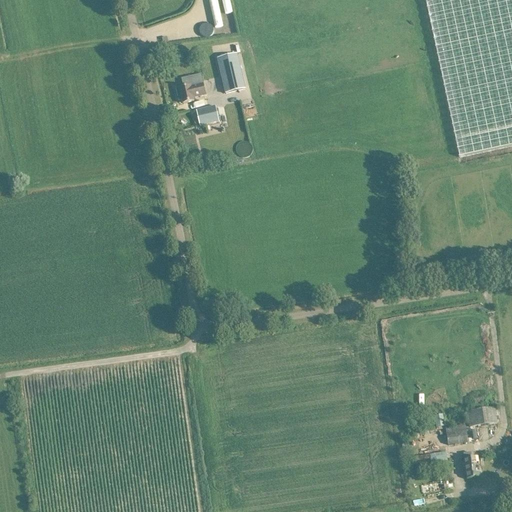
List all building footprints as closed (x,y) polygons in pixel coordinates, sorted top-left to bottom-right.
[(213,0),(219,31),(227,29),(221,0),(213,0)] [(511,0),(425,0),(460,158),(511,146),(511,0)] [(214,38),(216,29),(207,27),(205,36),(214,38)] [(237,55),(218,59),(226,94),(245,90),(237,55)] [(181,97),(183,104),(194,102),(193,99),(206,96),(201,75),(183,80),(184,88),(177,90),(179,98),(181,97)] [(219,122),(216,107),(196,111),(200,126),(219,122)] [(186,133),(187,148),(200,147),(199,132),(186,133)] [(243,156),(253,156),(253,145),(243,145),(243,156)] [(497,424),(495,408),(468,412),(470,428),(497,424)] [(440,429),(448,428),(446,416),(438,418),(440,429)] [(446,428),(449,446),(468,443),(465,425),(446,428)] [(414,458),(417,473),(438,470),(438,463),(448,462),(447,452),(414,458)] [(471,453),(464,454),(467,479),(481,477),(478,458),(471,459),(471,453)] [(451,471),(439,473),(440,482),(452,480),(451,471)] [(444,483),(422,487),(423,494),(445,490),(444,483)]
